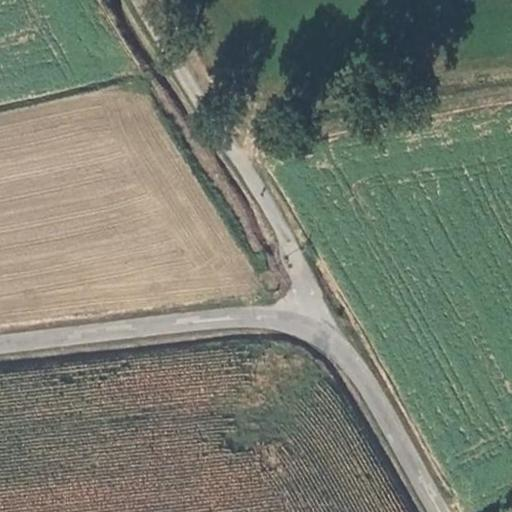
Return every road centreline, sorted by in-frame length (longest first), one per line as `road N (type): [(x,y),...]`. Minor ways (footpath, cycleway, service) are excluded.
road 1 (unclassified): [(440,511),(329,331),(277,316),(0,347)]
road 2 (track): [(329,331),(136,0)]
